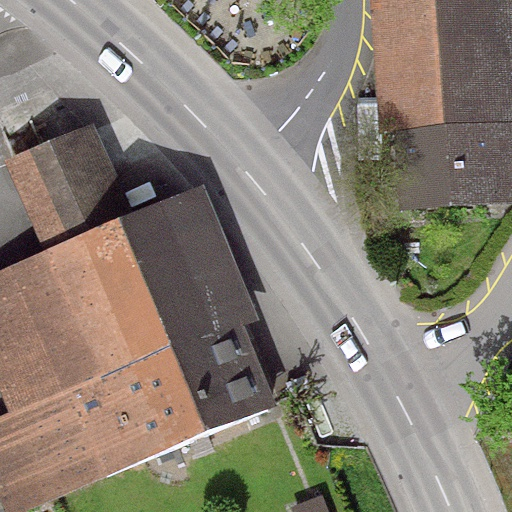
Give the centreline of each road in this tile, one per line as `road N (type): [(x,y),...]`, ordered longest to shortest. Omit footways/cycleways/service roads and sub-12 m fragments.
road 1 (secondary): [(415,424),(254,177)]
road 2 (secondary): [(254,177),(68,0)]
road 3 (residential): [(254,177),(318,106),(347,44),(350,0)]
road 4 (residential): [(415,424),(511,289)]
